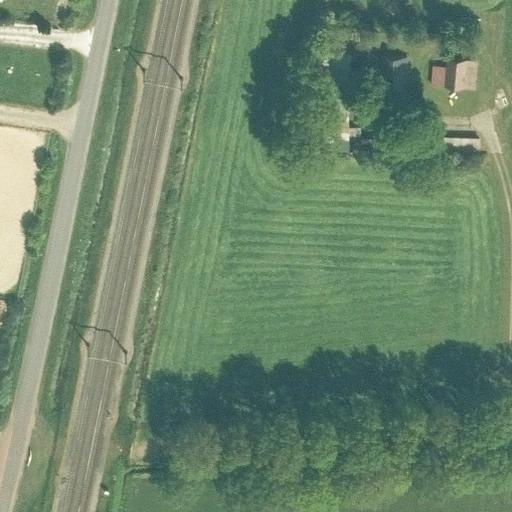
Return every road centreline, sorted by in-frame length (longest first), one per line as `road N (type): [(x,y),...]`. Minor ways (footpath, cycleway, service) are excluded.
road 1 (unclassified): [(0,508),(106,0)]
road 2 (unclassified): [(511,414),(136,448)]
